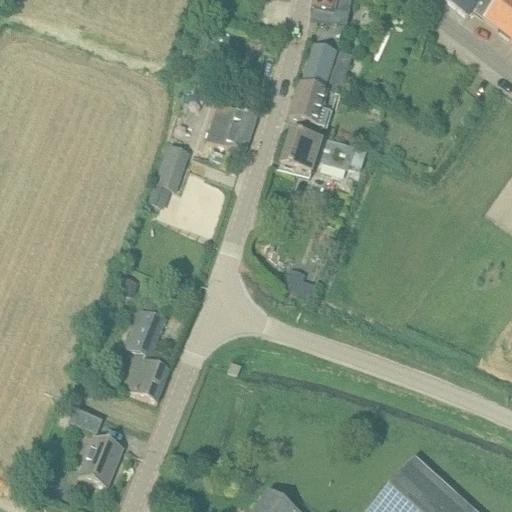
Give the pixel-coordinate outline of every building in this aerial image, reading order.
[(315,0),(311,22),(330,26),(346,29),(352,0),(315,0)] [(473,14),(511,43),(511,0),(500,0),(498,3),(495,0),(442,0),(467,21),(473,14)] [(312,46),(299,85),(300,85),(300,84),(339,97),(345,78),(333,74),(339,54),(312,46)] [(288,121),(307,127),(323,132),(334,97),(299,85),(288,121)] [(217,107),(205,144),(217,149),(225,151),(232,153),(244,158),(256,121),(237,114),(237,112),(235,112),(235,113),(230,112),(217,107)] [(279,168),(282,169),(309,178),(319,146),(301,140),(302,138),(298,137),(298,139),(290,137),(279,168)] [(365,155),(354,151),(348,170),(360,173),(365,155)] [(212,153),(208,165),(223,170),(227,158),(212,153)] [(168,159),(157,189),(173,196),(180,177),(172,175),(176,162),(168,159)] [(287,278),(282,292),(298,297),(303,284),(287,278)] [(115,295),(132,303),(138,288),(121,281),(115,295)] [(121,392),(138,399),(156,406),(168,376),(147,368),(165,325),(140,315),(125,351),(136,355),(121,392)] [(227,375),(236,379),(240,370),(231,366),(227,375)] [(59,423),(71,427),(97,438),(102,424),(76,414),(75,417),(63,412),(59,423)] [(78,481),(88,484),(106,492),(122,452),(94,441),(78,481)] [(467,511),(414,464),(370,511),(467,511)] [(56,478),(40,471),(31,495),(47,501),(56,478)] [(290,511),(268,496),(256,511),(290,511)]
